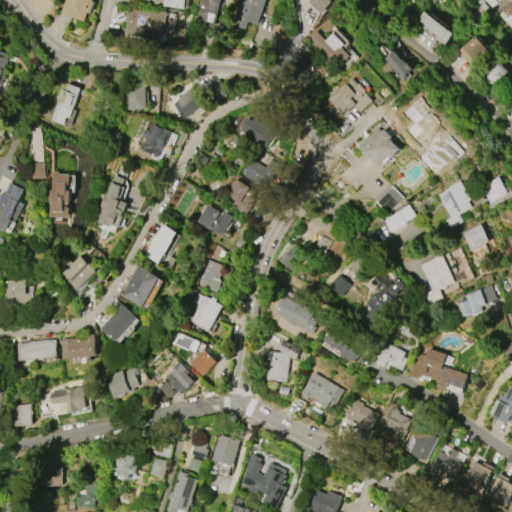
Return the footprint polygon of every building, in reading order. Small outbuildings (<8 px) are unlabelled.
[(61,13),(65,0),(91,0),(94,1),(90,13),(87,12),(84,21),(61,13)] [(184,0),(183,9),(162,7),(162,0),(184,0)] [(219,0),(214,27),(194,23),(198,0),(219,0)] [(265,0),(257,25),(248,22),(245,29),(238,27),(240,22),(234,20),(240,0),(265,0)] [(306,0),(312,13),(332,5),(330,0),(306,0)] [(500,0),(492,8),(484,0),(500,0)] [(511,30),(497,13),(511,0),(511,30)] [(125,9),(138,9),(138,11),(150,12),(150,10),(163,11),(163,12),(165,12),(164,29),(161,29),(160,36),(125,34),(126,22),(124,22),(125,9)] [(416,22),(424,11),(454,33),(445,44),(416,22)] [(332,33),(344,44),(340,48),(349,56),(337,68),(315,47),(316,45),(309,38),(315,31),(325,40),(332,33)] [(477,36),(489,50),(473,65),(460,51),(477,36)] [(0,51),(9,54),(1,86),(0,85),(0,51)] [(384,59),(394,51),(401,60),(403,59),(406,63),(407,62),(413,69),(409,73),(411,75),(402,82),(384,59)] [(482,77),(496,90),(510,74),(497,62),(482,77)] [(347,116),(333,101),(350,84),(349,84),(355,78),(361,85),(362,84),(369,91),(368,92),(376,101),(364,113),(357,106),(347,116)] [(67,83),(80,88),(69,118),(66,117),(63,125),(50,120),(61,89),(64,90),(67,83)] [(127,110),(126,86),(145,85),(146,109),(127,110)] [(172,104),(193,86),(206,100),(185,119),(172,104)] [(413,136),(398,121),(403,116),(401,113),(405,109),(407,112),(412,107),(420,116),(418,117),(425,125),(413,136)] [(239,130),(247,117),(252,120),(254,118),(266,126),(270,119),(280,125),(266,148),(259,143),(260,143),(239,130)] [(157,157),(140,150),(145,139),(141,137),(148,122),(152,124),(152,123),(170,131),(161,150),(160,150),(157,157)] [(360,147),(366,141),(365,139),(371,133),(372,135),(380,127),(383,130),(385,128),(393,136),(391,138),(401,148),(391,158),(389,156),(379,165),(371,157),(370,159),(362,151),(363,150),(360,147)] [(252,160),(265,167),(270,159),(283,166),(279,173),(276,172),(266,190),(254,183),(255,181),(244,174),(244,173),(241,171),(244,165),(248,167),(252,160)] [(45,175),(45,163),(30,164),(31,176),(45,175)] [(52,171),(59,171),(59,174),(70,174),(70,184),(67,184),(67,191),(71,191),(70,203),(67,203),(67,207),(69,207),(69,217),(49,216),(50,190),(52,190),(52,184),(52,171)] [(94,221),(97,214),(99,215),(101,211),(98,210),(104,194),(106,195),(114,175),(124,178),(121,186),(124,187),(120,200),(126,203),(122,215),(123,215),(119,228),(110,225),(109,226),(94,221)] [(500,176),(509,193),(491,202),(482,186),(500,176)] [(253,203),(246,215),(224,201),(232,188),(231,185),(233,181),(237,180),(255,191),(251,197),(254,199),(252,202),(253,203)] [(460,180),(471,199),(469,200),(472,207),(459,215),(463,221),(450,229),(444,220),(450,217),(437,195),(449,188),(448,187),(460,180)] [(15,222),(12,220),(6,231),(2,229),(1,231),(0,230),(0,196),(2,192),(5,194),(10,183),(23,190),(18,201),(23,204),(15,222)] [(376,202),(393,186),(404,198),(388,214),(376,202)] [(233,216),(222,235),(211,228),(210,229),(198,221),(208,204),(221,212),(220,213),(222,213),(223,210),(233,216)] [(391,233),(384,221),(409,204),(416,215),(405,222),(406,223),(391,233)] [(144,255),(163,224),(177,233),(173,239),(174,239),(164,255),(158,263),(144,255)] [(481,224),(490,241),(470,250),(462,233),(481,224)] [(306,252),(295,270),(282,263),(286,256),(285,255),(288,250),(289,251),(293,245),(306,252)] [(445,253),(455,284),(470,279),(460,248),(445,253)] [(420,265),(442,254),(456,282),(440,289),(444,297),(431,304),(425,293),(433,289),(420,265)] [(96,271),(77,290),(66,278),(62,273),(67,268),(61,263),(67,257),(73,262),(80,255),(96,271)] [(198,283),(207,259),(223,266),(218,279),(221,280),(216,292),(208,289),(208,287),(198,283)] [(158,277),(141,307),(120,295),(137,265),(158,277)] [(366,315),(372,308),(368,305),(378,292),(379,293),(382,289),(377,285),(374,285),(373,281),(382,270),(394,280),(397,276),(406,284),(395,297),(398,299),(386,314),(385,314),(377,324),(374,322),(373,322),(369,319),(370,318),(366,315)] [(331,286),(340,275),(352,284),(343,296),(331,286)] [(3,281),(4,305),(33,304),(32,280),(3,281)] [(466,295),(480,289),(487,304),(482,306),(484,311),(472,316),(471,313),(463,317),(457,304),(468,300),(466,295)] [(304,329),(279,315),(286,302),(281,300),(286,290),(301,298),(298,303),(313,311),(304,329)] [(222,306),(208,331),(189,321),(198,305),(192,301),(196,293),(202,296),(203,295),(210,299),(211,296),(216,299),(215,302),(222,306)] [(136,317),(115,341),(100,329),(121,305),(136,317)] [(354,363),(364,347),(333,328),(323,345),(354,363)] [(187,362),(191,351),(169,343),(173,332),(206,344),(204,350),(216,361),(203,375),(191,364),(187,362)] [(63,359),(61,339),(73,338),(73,339),(83,338),(83,335),(94,334),(96,356),(63,359)] [(57,356),(18,361),(16,344),(29,342),(48,339),(48,340),(56,339),(57,356)] [(287,382),(267,380),(269,360),(265,360),(266,351),(284,352),(278,349),(283,340),(302,350),(296,361),(289,357),(287,382)] [(387,343),(407,352),(405,357),(409,359),(403,371),(390,364),(389,368),(378,363),(387,343)] [(444,366),(469,375),(464,389),(449,384),(447,388),(440,385),(442,378),(439,377),(438,380),(421,374),(420,379),(409,375),(417,352),(426,355),(428,348),(448,354),(444,366)] [(181,394),(170,384),(171,383),(166,378),(171,374),(169,372),(172,369),(171,368),(177,362),(179,363),(189,371),(186,374),(193,381),(181,394)] [(114,399),(103,377),(124,367),(125,369),(130,367),(139,385),(134,388),(135,390),(128,394),(127,392),(114,399)] [(313,373),(343,390),(335,404),(330,401),(327,405),(321,402),(320,403),(316,401),(317,400),(309,395),(308,397),(301,393),(313,373)] [(159,388),(167,398),(175,393),(167,382),(159,388)] [(511,425),(492,417),(493,415),(490,415),(496,399),(498,400),(500,394),(503,395),(506,390),(507,390),(509,385),(511,386),(511,425)] [(83,386),(87,407),(82,408),(82,410),(69,413),(67,401),(53,404),(50,392),(60,390),(60,388),(66,387),(66,389),(83,386)] [(371,430),(347,418),(356,400),(364,404),(363,406),(379,413),(371,430)] [(406,434),(381,423),(391,401),(399,405),(397,409),(400,411),(399,413),(412,419),(407,429),(408,429),(406,434)] [(10,406),(31,404),(33,424),(13,426),(10,406)] [(438,437),(427,461),(410,453),(415,442),(414,441),(415,439),(412,438),(417,427),(438,437)] [(213,460),(220,434),(240,440),(234,466),(213,460)] [(206,459),(191,455),(194,445),(196,446),(198,441),(207,443),(206,448),(209,449),(206,459)] [(451,447),(459,451),(456,457),(464,461),(456,478),(442,471),(440,477),(429,471),(440,450),(448,454),(451,447)] [(116,451),(135,457),(133,465),(138,466),(136,475),(130,473),(129,480),(119,477),(120,471),(111,468),(116,451)] [(257,494),(248,490),(250,486),(241,482),(247,470),(245,469),(252,453),(261,458),(259,462),(262,464),(258,472),(264,475),(268,468),(267,468),(270,462),(281,467),(279,471),(286,475),(282,484),(287,487),(276,509),(260,502),(265,493),(259,490),(257,494)] [(149,474),(154,457),(168,461),(164,478),(149,474)] [(474,461),(491,469),(487,477),(489,478),(484,488),(471,481),(472,480),(466,477),(474,461)] [(65,469),(47,469),(47,486),(64,486),(65,469)] [(179,471),(189,474),(188,476),(198,479),(193,499),(194,499),(192,505),(191,505),(189,511),(187,511),(186,511),(175,511),(168,510),(171,499),(169,499),(171,492),(173,492),(179,471)] [(499,473),(509,478),(507,481),(511,483),(511,494),(508,503),(494,496),(495,495),(490,492),(499,473)] [(342,496),(335,511),(309,511),(311,509),(310,509),(317,490),(327,494),(328,490),(342,496)] [(23,511),(24,506),(9,502),(6,511),(23,511)]
